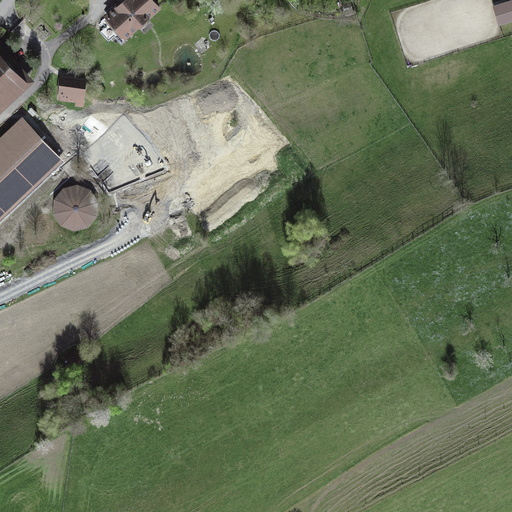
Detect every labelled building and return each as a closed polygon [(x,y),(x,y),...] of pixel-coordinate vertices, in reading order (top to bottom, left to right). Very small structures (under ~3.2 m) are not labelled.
[(157,6),(151,0),(128,0),(104,23),(121,40),(157,6)] [(511,1),(494,6),(499,25),(511,22),(511,1)] [(0,101),(23,80),(0,55),(0,101)] [(87,79),(61,76),(58,101),(76,103),(75,107),(84,108),(87,79)] [(23,122),(0,143),(0,211),(56,157),(23,122)] [(77,186),(63,189),(54,200),(53,214),(61,228),(74,233),(88,229),(97,218),(99,204),(91,191),(77,186)]
